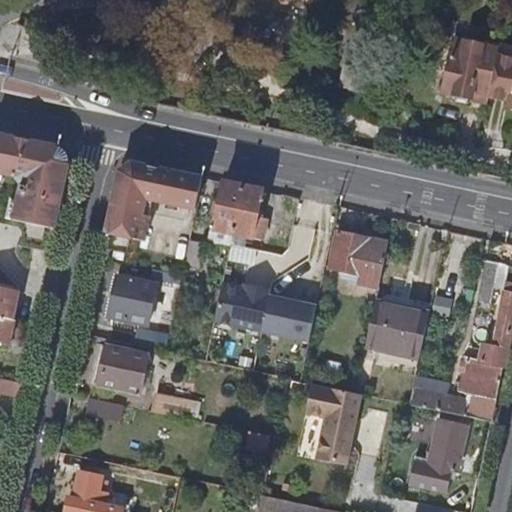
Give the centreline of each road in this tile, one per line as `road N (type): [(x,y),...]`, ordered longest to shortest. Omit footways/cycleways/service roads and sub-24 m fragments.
road 1 (residential): [(104,128),(22,511)]
road 2 (secondary): [(511,208),(168,133)]
road 3 (secondary): [(168,133),(140,111),(0,69)]
